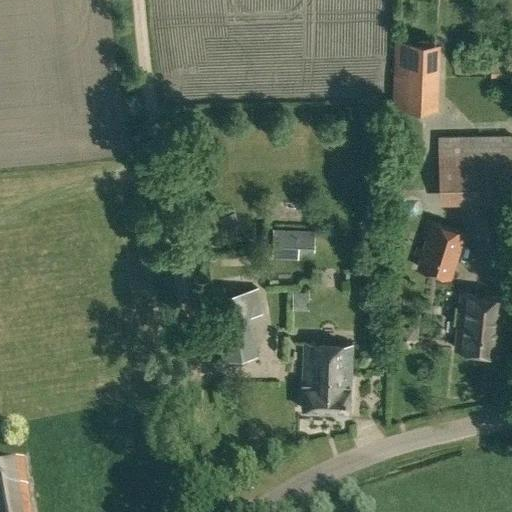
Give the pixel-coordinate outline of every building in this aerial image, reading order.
[(438,96),(440,27),(404,26),(402,94),(438,96)] [(275,43),(253,43),(253,65),(275,65),(275,43)] [(511,62),(490,62),(490,76),(511,76),(511,62)] [(511,155),(437,157),(438,183),(511,181),(511,155)] [(226,218),(232,234),(248,227),(242,212),(226,218)] [(451,276),(465,230),(433,220),(419,266),(451,276)] [(315,249),(315,229),(275,227),(274,247),(315,249)] [(340,249),(357,247),(355,229),(338,230),(340,249)] [(295,288),(295,306),(310,306),(309,288),(295,288)] [(223,359),(255,354),(244,290),(213,295),(223,359)] [(500,352),(506,297),(462,292),(457,348),(500,352)] [(327,409),(329,342),(305,341),(303,408),(327,409)] [(353,343),(329,342),(327,409),(351,409),(353,343)] [(334,418),(316,419),(316,433),(334,433),(334,418)] [(0,511),(30,511),(21,460),(0,464),(0,511)]
